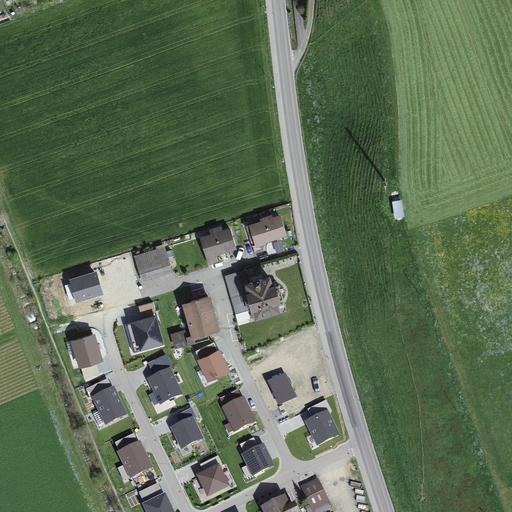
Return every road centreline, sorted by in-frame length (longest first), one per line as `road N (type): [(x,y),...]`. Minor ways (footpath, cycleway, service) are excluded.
road 1 (tertiary): [(362,443),(306,243),(285,69)]
road 2 (residential): [(215,272),(235,356),(293,472)]
road 3 (residential): [(188,511),(118,370),(102,317)]
